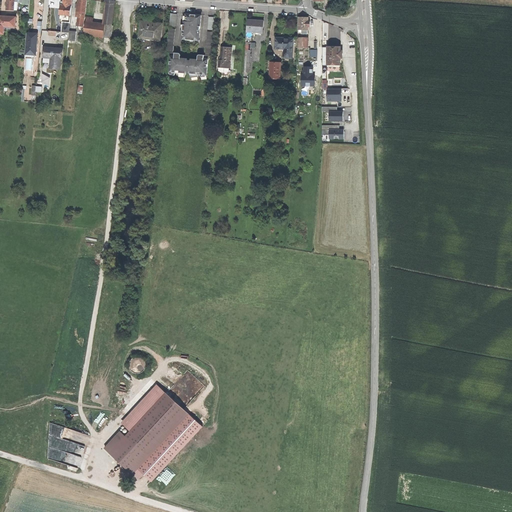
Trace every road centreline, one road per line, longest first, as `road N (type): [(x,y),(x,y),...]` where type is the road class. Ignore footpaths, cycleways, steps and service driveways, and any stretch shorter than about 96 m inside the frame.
road 1 (track): [(79,478),(96,434),(80,399),(107,237),(129,0)]
road 2 (secondary): [(367,91),(374,388),(362,511)]
road 3 (track): [(2,511),(22,459),(182,511)]
road 4 (residential): [(146,0),(306,11)]
